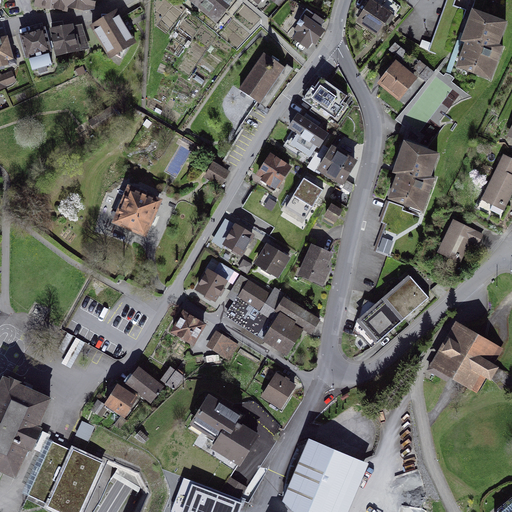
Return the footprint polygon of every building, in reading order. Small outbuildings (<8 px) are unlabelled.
[(69,0),(51,0),(50,7),(68,10),(68,6),(69,0)] [(69,0),(68,6),(84,9),(93,7),(93,0),(69,0)] [(229,0),(191,0),(216,18),(229,0)] [(389,17),(365,4),(353,25),(376,39),(389,17)] [(323,21),(307,10),(291,34),(308,46),(312,40),(315,42),(323,30),(319,27),(323,21)] [(117,12),(106,19),(123,48),(134,41),(117,12)] [(498,81),(508,51),(503,49),(510,27),(474,16),(465,44),(469,45),(462,70),(498,81)] [(111,54),(123,48),(106,19),(94,25),(111,54)] [(53,31),(57,53),(86,48),(82,26),(53,31)] [(44,28),(21,33),(27,55),(50,49),(44,28)] [(0,63),(12,61),(6,37),(0,38),(0,63)] [(266,107),(292,69),(287,66),(285,69),(264,55),(241,90),(266,107)] [(414,77),(397,63),(381,82),(398,96),(414,77)] [(0,102),(0,88),(14,83),(9,70),(0,73),(0,106),(1,106),(0,102)] [(336,120),(350,98),(319,77),(305,99),(336,120)] [(113,107),(89,121),(95,130),(118,117),(113,107)] [(315,151),(326,135),(295,114),(284,130),(315,151)] [(425,212),(436,182),(432,181),(440,159),(405,145),(394,173),(398,175),(389,199),(425,212)] [(342,181),(353,160),(332,148),(320,169),(342,181)] [(259,174),(277,186),(289,167),(271,156),(259,174)] [(511,161),(504,157),(483,200),(502,210),(511,189),(511,161)] [(213,160),(205,177),(222,185),(230,169),(213,160)] [(304,220),(322,189),(304,178),(286,209),(304,220)] [(146,234),(160,198),(125,184),(111,220),(146,234)] [(341,210),(332,205),(326,215),(335,220),(341,210)] [(478,235),(448,222),(434,254),(454,263),(463,243),(473,247),(478,235)] [(239,256),(250,237),(233,226),(222,246),(239,256)] [(377,251),(389,255),(396,233),(384,229),(377,251)] [(326,268),(331,254),(313,246),(302,273),(323,282),(328,269),(326,268)] [(278,274),(287,258),(268,247),(259,263),(278,274)] [(192,290),(213,301),(225,280),(229,283),(235,272),(219,264),(212,276),(203,271),(192,290)] [(402,320),(428,297),(409,276),(384,299),(402,320)] [(265,339),(286,352),(303,326),(311,331),(317,320),(284,299),(277,311),(281,313),(265,339)] [(376,342),(402,320),(384,299),(358,321),(376,342)] [(275,320),(278,312),(271,309),(268,317),(275,320)] [(193,342),(204,324),(184,312),(173,331),(193,342)] [(457,325),(433,366),(475,390),(498,349),(457,325)] [(63,363),(71,367),(78,351),(86,355),(91,344),(75,337),(63,363)] [(239,348),(219,337),(210,351),(231,363),(239,348)] [(173,387),(181,377),(168,368),(160,378),(173,387)] [(150,400),(161,386),(139,369),(128,383),(150,400)] [(264,395),(281,406),(294,385),(277,375),(264,395)] [(37,427),(50,399),(4,376),(0,384),(0,469),(15,476),(28,447),(31,449),(40,429),(37,427)] [(124,414),(135,397),(118,386),(107,403),(124,414)] [(99,398),(92,409),(104,417),(111,406),(99,398)] [(216,447),(238,459),(253,435),(234,423),(239,416),(209,398),(194,423),(221,439),(216,447)] [(82,420),(76,435),(89,440),(95,425),(82,420)] [(47,506),(61,511),(79,511),(102,462),(73,449),(72,451),(52,441),(27,495),(48,504),(47,506)] [(288,511),(335,511),(353,464),(301,445),(278,508),(288,511)] [(235,511),(240,499),(188,479),(175,511),(235,511)] [(511,511),(511,503),(500,511),(511,511)]
